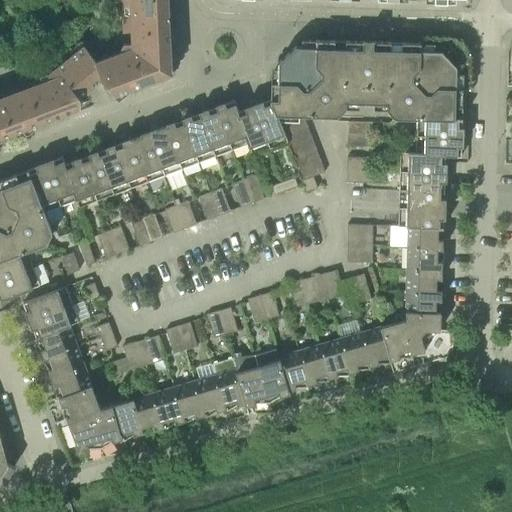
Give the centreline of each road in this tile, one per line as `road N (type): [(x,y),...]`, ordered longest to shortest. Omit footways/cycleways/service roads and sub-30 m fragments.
road 1 (residential): [(56,483),(487,369)]
road 2 (residential): [(487,369),(476,345),(489,207),(493,0)]
road 3 (residential): [(56,483),(0,339)]
